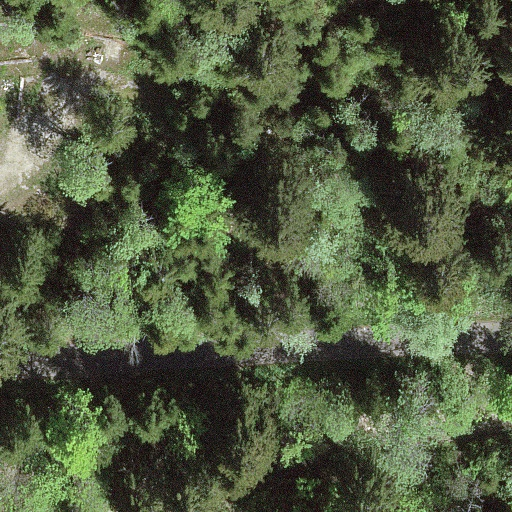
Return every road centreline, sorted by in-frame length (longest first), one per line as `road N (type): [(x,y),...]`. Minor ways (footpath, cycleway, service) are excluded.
road 1 (unclassified): [(0,359),(385,336),(511,339)]
road 2 (track): [(161,511),(311,445),(511,420)]
